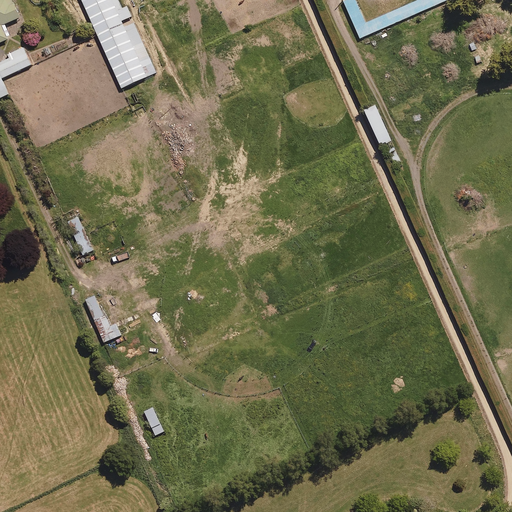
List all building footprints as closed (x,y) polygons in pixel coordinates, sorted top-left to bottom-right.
[(21,17),(13,0),(0,0),(0,42),(10,38),(4,24),(21,17)] [(123,8),(118,0),(82,0),(123,88),(157,72),(134,22),(125,26),(123,21),(132,16),(127,6),(123,8)] [(447,0),(418,0),(365,24),(354,0),(345,0),(344,1),(360,38),(447,0)] [(32,65),(24,47),(8,54),(10,58),(0,62),(0,98),(10,94),(3,78),(32,65)] [(397,149),(378,105),(366,110),(382,144),(388,141),(392,151),(397,149)] [(83,228),(72,233),(82,255),(93,250),(83,228)] [(117,337),(105,310),(93,315),(105,343),(117,337)] [(165,431),(155,407),(146,411),(156,435),(165,431)]
